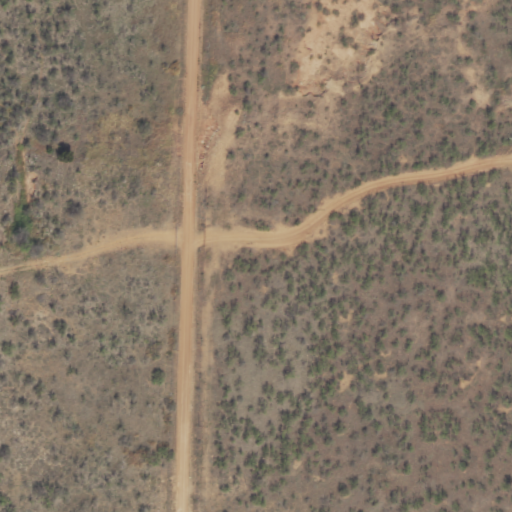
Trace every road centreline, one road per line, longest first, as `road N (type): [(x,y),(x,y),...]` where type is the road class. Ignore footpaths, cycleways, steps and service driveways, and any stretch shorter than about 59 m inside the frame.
road 1 (residential): [(184,511),(196,0)]
road 2 (residential): [(511,166),(360,190),(296,232),(191,237)]
